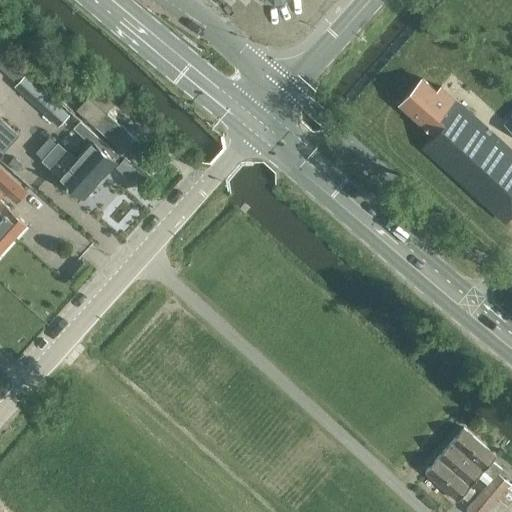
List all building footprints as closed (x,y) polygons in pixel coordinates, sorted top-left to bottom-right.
[(8,57),(1,64),(16,78),(23,71),(8,57)] [(61,124),(69,115),(26,75),(17,84),(61,124)] [(511,149),(461,103),(460,104),(441,87),(437,91),(423,79),(401,104),(435,134),(423,147),(504,219),(511,210),(511,149)] [(135,160),(146,147),(98,104),(88,116),(111,137),(110,138),(135,160)] [(0,148),(2,151),(17,134),(0,119),(0,148)] [(97,135),(80,121),(73,129),(90,143),(92,141),(97,135)] [(99,134),(94,139),(111,153),(115,148),(99,134)] [(92,141),(90,143),(76,159),(69,152),(68,153),(61,146),(56,146),(45,158),(46,163),(54,170),(53,171),(84,198),(116,162),(92,141)] [(127,154),(119,163),(134,177),(142,169),(127,154)] [(97,186),(110,198),(131,176),(118,164),(97,186)] [(27,190),(0,165),(0,185),(17,201),(27,190)] [(0,188),(0,228),(13,240),(27,224),(0,200),(0,199),(5,194),(0,188)] [(0,253),(13,240),(0,228),(0,253)] [(465,427),(451,442),(511,495),(511,483),(504,476),(507,473),(493,460),(497,456),(465,427)] [(511,500),(511,495),(451,442),(439,457),(471,485),(479,476),(488,484),(466,509),(470,511),(486,511),(499,498),(508,505),(511,500)] [(471,485),(439,457),(426,472),(458,500),(462,495),(467,500),(475,491),(470,486),(471,485)]
